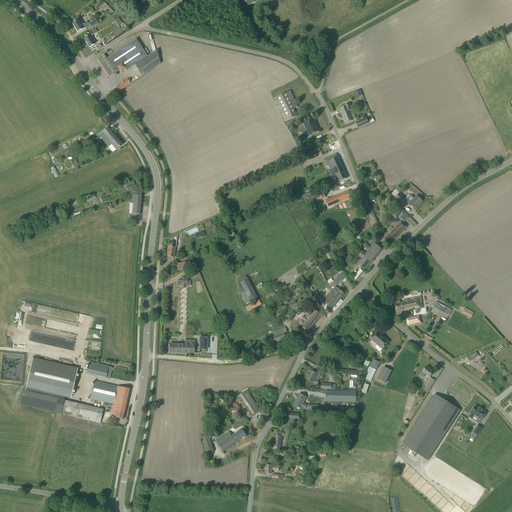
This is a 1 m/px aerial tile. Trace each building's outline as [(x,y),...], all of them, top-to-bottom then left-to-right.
[(78,17),(76,18),(73,20),(74,22),(72,23),(77,32),(85,28),(83,24),(78,17)] [(121,25),(123,24),(118,18),(114,21),(118,27),(121,25)] [(96,19),(88,23),(91,28),(99,24),(96,19)] [(94,44),(92,40),(89,37),(92,35),(90,32),(89,32),(85,35),(86,37),(84,38),(89,48),(94,44)] [(142,76),(160,64),(156,50),(147,57),(136,39),(106,59),(103,55),(102,56),(97,59),(100,63),(99,63),(100,63),(103,67),(102,68),(103,68),(106,72),(105,72),(105,73),(106,72),(109,77),(108,77),(109,77),(115,73),(117,75),(118,74),(117,72),(119,70),(120,71),(124,68),(126,71),(134,65),(138,71),(142,76)] [(132,82),(129,78),(127,80),(127,79),(117,86),(120,91),(130,84),(132,82)] [(285,122),(292,118),(297,116),(293,109),(297,107),(290,91),(286,93),(274,98),(285,122)] [(345,124),(350,122),(353,120),(349,111),(352,110),(349,103),(345,105),(346,106),(339,109),(344,119),(343,119),(345,124)] [(366,119),(356,123),(358,128),(368,124),(374,121),(373,120),(367,122),(366,119)] [(309,122),(304,124),(305,128),(307,128),(310,135),(313,134),(317,131),(319,131),(316,124),(314,120),(309,122)] [(116,149),(122,144),(108,127),(99,135),(108,146),(111,143),(116,149)] [(93,140),(83,148),(89,154),(93,151),(91,149),(94,147),(96,149),(98,147),(93,140)] [(81,145),(74,148),(76,153),(83,150),(81,145)] [(299,157),(301,163),(316,157),(314,151),(299,157)] [(330,169),(333,168),(341,165),(336,154),(323,160),(326,165),(328,165),(330,169)] [(67,162),(71,169),(76,167),(75,166),(78,164),(75,158),(67,162)] [(347,178),(341,165),(333,168),(330,169),(328,170),(331,178),(336,175),(339,182),(347,178)] [(405,199),(397,191),(399,188),(397,187),(395,189),(391,193),(401,203),(405,199)] [(349,192),(327,201),(330,206),(351,197),(349,192)] [(132,214),(135,214),(140,215),(141,195),(131,194),(130,203),(133,203),(132,214)] [(414,198),(411,195),(405,200),(408,204),(414,209),(418,205),(419,206),(423,202),(420,199),(417,196),(414,198)] [(393,212),(391,214),(395,218),(397,220),(399,218),(398,217),(398,216),(400,215),(400,214),(403,211),(399,207),(399,206),(396,201),(393,203),(397,208),(393,212)] [(103,218),(100,208),(94,210),(95,214),(93,215),(94,221),(103,218)] [(403,211),(400,214),(406,220),(409,217),(403,211)] [(102,220),(95,223),(98,229),(105,225),(102,220)] [(407,227),(403,224),(400,221),(392,229),(391,227),(388,230),(390,232),(387,235),(383,239),(389,244),(407,227)] [(172,257),(173,257),(175,247),(176,247),(177,242),(175,242),(173,238),(169,240),(169,241),(168,241),(168,246),(167,257),(172,257)] [(370,249),(377,255),(382,249),(375,244),(372,247),(370,249)] [(359,249),(356,253),(359,255),(362,258),(357,263),(360,266),(363,268),(365,270),(372,260),(377,255),(370,249),(365,254),(362,251),(359,249)] [(351,275),(356,279),(363,271),(360,269),(357,272),(355,271),(351,275)] [(337,279),(334,281),(337,285),(340,282),(342,281),(338,276),(336,278),(337,279)] [(180,281),(177,281),(177,286),(181,286),(181,285),(181,288),(186,288),(186,285),(186,286),(190,286),(190,281),(187,281),(187,278),(186,278),(181,278),(180,278),(180,281)] [(245,291),(240,293),(246,304),(257,298),(248,279),(240,283),(245,291)] [(334,281),(329,286),(332,291),(340,299),(344,294),(336,286),(337,285),(334,281)] [(273,291),(271,292),(266,294),(269,299),(276,295),(273,291)] [(330,299),(325,304),(328,306),(332,309),(340,299),(332,291),(329,294),(327,296),(330,299)] [(396,313),(401,312),(412,310),(412,309),(415,308),(415,309),(422,307),(421,303),(421,304),(420,303),(422,302),(421,296),(402,301),(403,302),(400,302),(400,300),(395,301),(395,303),(394,304),(396,313)] [(319,297),(316,299),(321,308),(324,306),(322,301),(319,297)] [(248,312),(261,305),(258,300),(253,303),(245,307),(248,312)] [(436,301),(433,307),(438,310),(441,304),(436,301)] [(322,315),(313,307),(308,313),(305,317),(303,315),(301,318),(305,322),(304,323),(301,321),(298,324),(306,332),(322,315)] [(471,318),(474,312),(465,307),(462,313),(471,318)] [(427,314),(426,308),(411,310),(412,316),(427,314)] [(413,325),(422,323),(420,316),(411,318),(406,319),(408,327),(413,325)] [(286,327),(267,333),(270,340),(288,334),(286,327)] [(382,349),(385,346),(388,342),(383,338),(384,337),(378,332),(375,336),(371,340),(382,349)] [(194,342),(188,341),(187,345),(175,344),(170,344),(170,352),(193,353),(194,342)] [(466,356),(468,361),(478,356),(476,351),(466,356)] [(78,368),(33,358),(26,388),(71,399),(78,368)] [(373,360),(370,366),(376,370),(380,363),(373,360)] [(104,365),(89,362),(86,373),(106,378),(109,364),(104,363),(104,365)] [(371,382),(376,370),(369,367),(367,371),(368,372),(367,373),(368,373),(365,379),(371,382)] [(383,367),(377,379),(385,383),(392,371),(383,367)] [(425,374),(429,377),(433,372),(426,367),(423,371),(420,375),(423,378),(425,374)] [(319,381),(317,380),(320,373),(316,371),(315,373),(311,371),(309,375),(306,380),(311,382),(313,383),(313,382),(317,384),(319,381)] [(428,386),(426,389),(425,390),(428,391),(430,388),(435,381),(431,379),(427,386),(428,386)] [(94,381),(90,398),(113,404),(113,405),(117,406),(114,418),(123,420),(130,389),(125,388),(94,381)] [(248,393),(249,392),(248,390),(246,391),(238,396),(252,417),(259,412),(260,411),(248,393)] [(17,405),(76,417),(76,419),(100,423),(103,408),(20,391),(17,405)] [(330,391),(327,391),(326,391),(325,402),(356,402),(356,391),(330,391)] [(301,406),(305,408),(310,410),(310,411),(318,411),(318,405),(307,405),(303,403),(306,397),(304,396),(299,394),(294,405),(300,409),(301,406)] [(435,394),(402,445),(428,461),(460,410),(435,394)] [(468,417),(472,419),(473,417),(475,416),(481,420),(486,413),(482,410),(479,408),(475,406),(470,413),(470,414),(468,417)] [(477,435),(482,428),(478,425),(473,433),(477,435)] [(223,452),(242,439),(247,436),(242,429),(231,436),(228,432),(215,440),(223,452)] [(274,448),(278,449),(279,448),(281,436),(284,437),(284,433),(277,431),(274,448)] [(201,437),(207,454),(214,451),(208,434),(201,437)] [(271,474),(271,470),(279,471),(279,467),(275,466),(266,465),(265,473),(271,474)]
